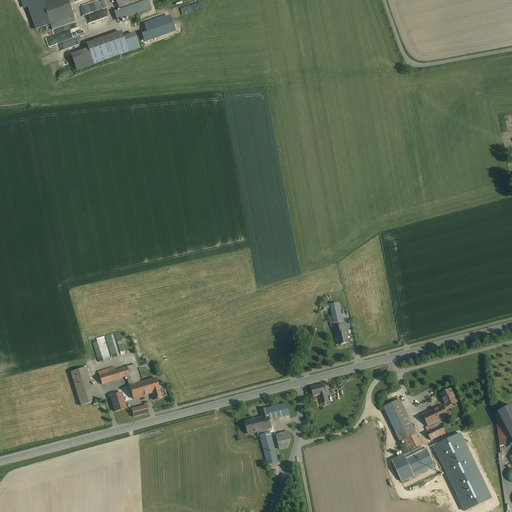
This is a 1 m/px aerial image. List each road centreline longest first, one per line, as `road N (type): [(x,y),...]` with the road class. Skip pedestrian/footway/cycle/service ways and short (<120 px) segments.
road 1 (primary): [(0,461),(302,381)]
road 2 (unclassified): [(296,443),(357,424),(382,376),(511,341)]
road 3 (primary): [(302,381),(511,325)]
road 4 (unclassified): [(511,47),(408,62),(381,0)]
